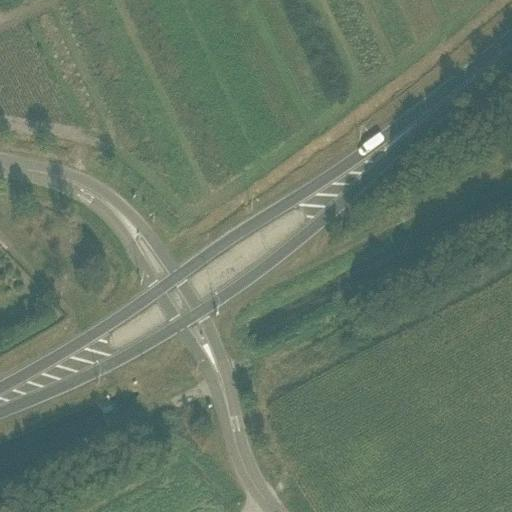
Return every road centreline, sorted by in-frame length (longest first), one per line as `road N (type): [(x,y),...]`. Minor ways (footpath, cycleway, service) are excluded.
road 1 (primary): [(200,313),(375,173),(414,124)]
road 2 (primary): [(414,124),(178,277)]
road 3 (primary): [(0,412),(178,325)]
road 4 (primary): [(156,292),(0,388)]
road 5 (primary): [(414,124),(511,41)]
road 6 (tertiary): [(178,277),(127,207),(92,193)]
